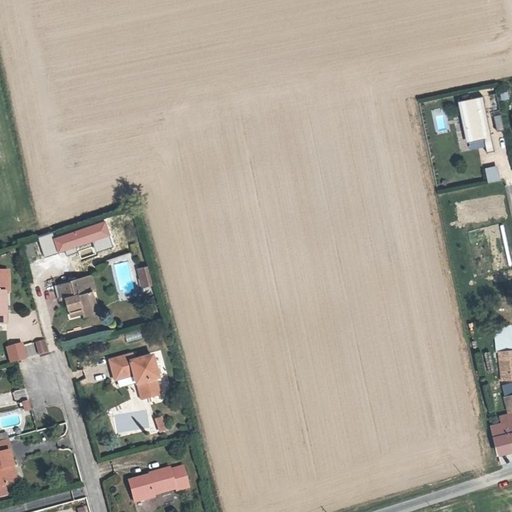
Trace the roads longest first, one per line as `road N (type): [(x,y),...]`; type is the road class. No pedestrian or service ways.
road 1 (residential): [(103,511),(62,360)]
road 2 (unclassified): [(391,511),(511,472)]
